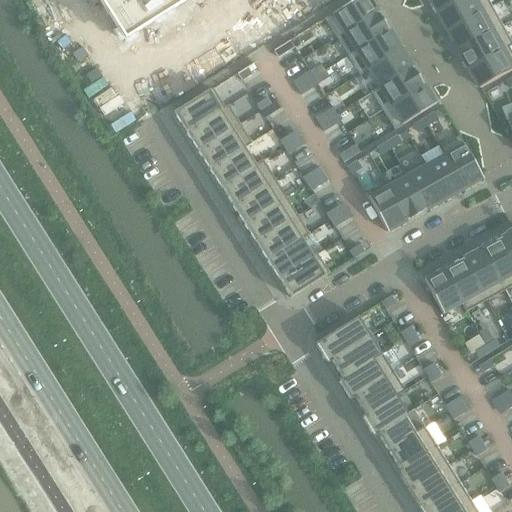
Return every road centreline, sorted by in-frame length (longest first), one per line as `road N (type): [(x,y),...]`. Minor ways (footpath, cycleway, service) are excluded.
road 1 (primary): [(206,511),(0,183)]
road 2 (residential): [(283,333),(132,91)]
road 3 (residential): [(283,333),(511,199)]
road 4 (primary): [(0,317),(123,511)]
road 5 (residential): [(395,511),(283,333)]
road 6 (residential): [(132,91),(278,0)]
